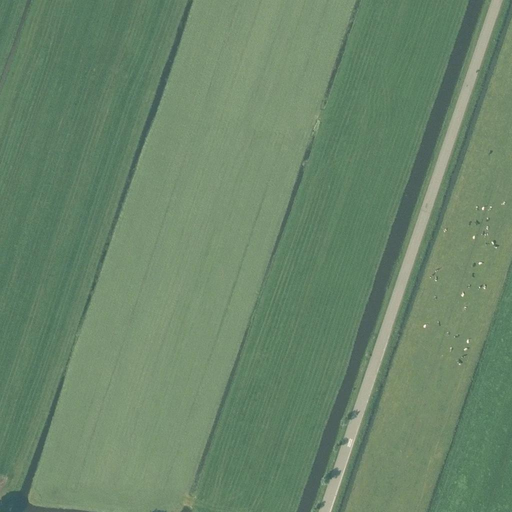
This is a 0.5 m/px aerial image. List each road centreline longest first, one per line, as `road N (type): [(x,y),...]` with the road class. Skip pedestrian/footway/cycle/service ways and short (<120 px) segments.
road 1 (track): [(0,511),(179,0)]
road 2 (unclassified): [(321,511),(495,0)]
